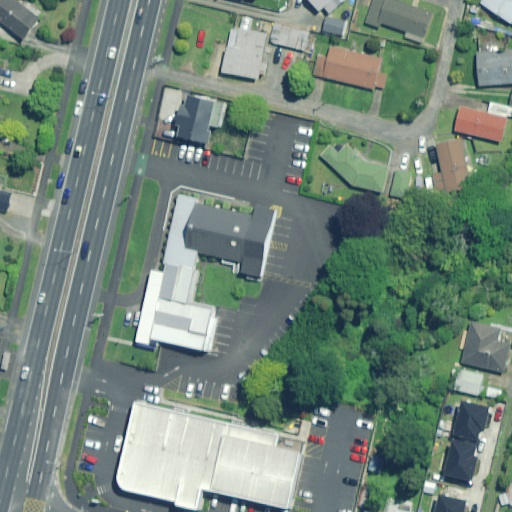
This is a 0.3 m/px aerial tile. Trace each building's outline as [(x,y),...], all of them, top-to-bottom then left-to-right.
[(43,14),(44,12),(31,2),(29,5),(22,0),(0,0),(0,17),(30,39),(46,17),(43,14)] [(348,0),(310,0),(320,12),(324,9),(330,15),(348,0)] [(428,13),(392,0),(374,0),(365,24),(380,29),(382,24),(407,33),(405,38),(423,45),(432,20),(427,18),(428,13)] [(511,0),(485,0),(482,5),(511,23),(511,0)] [(346,23),(326,18),(323,32),(342,37),(346,23)] [(308,34),(273,25),(269,43),(304,52),(308,34)] [(268,36),(232,28),(223,74),(258,80),(259,75),(264,76),(267,64),(262,63),(268,36)] [(375,87),(384,89),(387,76),(379,74),(382,60),(330,48),(327,58),(318,56),(313,77),(375,91),(375,87)] [(511,49),(478,51),(479,87),(511,85),(511,49)] [(226,106),(189,99),(187,109),(184,108),(178,139),(211,145),(215,128),(221,129),(226,106)] [(511,108),(510,108),(491,104),(489,113),(461,107),(455,133),(503,143),(508,118),(511,118),(511,108)] [(365,162),(340,138),(322,156),(356,188),(385,194),(390,167),(365,162)] [(471,190),(462,141),(437,145),(443,174),(433,176),(437,196),(471,190)] [(412,174),(396,172),(393,194),(408,196),(412,174)] [(0,210),(10,213),(14,192),(0,189),(0,182),(1,177),(0,176),(0,210)] [(281,214),(179,193),(163,270),(156,269),(139,348),(160,352),(161,343),(209,353),(218,307),(196,302),(202,273),(195,272),(200,246),(271,261),(281,214)] [(501,329),(473,323),(463,365),(504,374),(511,345),(498,342),(501,329)] [(483,376),(461,371),(457,392),(479,397),(483,376)] [(288,511),(305,445),(134,407),(118,481),(117,489),(122,495),(176,508),(174,511),(197,511),(201,496),(269,511),(288,511)] [(385,459),(373,456),(369,472),(382,474),(385,459)] [(502,506),(509,504),(510,507),(511,506),(511,485),(505,487),(506,492),(499,494),(502,506)]
